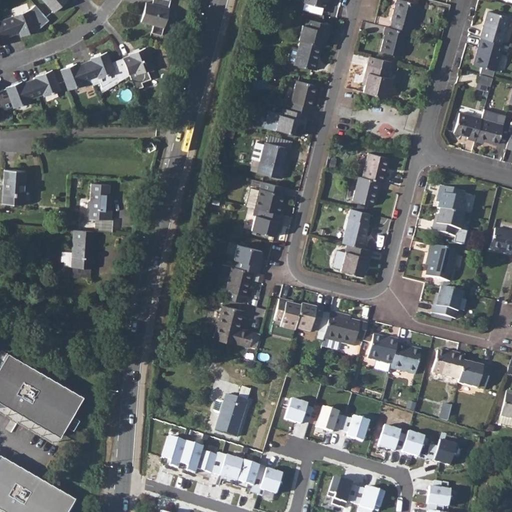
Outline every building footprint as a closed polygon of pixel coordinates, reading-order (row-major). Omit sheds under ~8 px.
[(42,0),(53,12),(63,4),(61,2),(63,0),(42,0)] [(161,35),(170,0),(169,0),(152,0),(151,4),(149,3),(147,11),(143,10),(140,21),(153,25),(150,33),(161,35)] [(302,0),(302,3),(324,8),(326,1),(326,0),(302,0)] [(392,21),(390,28),(408,32),(409,32),(411,25),(412,26),(418,4),(403,0),(395,0),(391,20),(392,21)] [(29,10),(6,19),(12,35),(19,32),(20,35),(27,32),(27,34),(37,30),(29,10)] [(488,10),(480,37),(501,43),(508,17),(488,10)] [(302,25),(298,40),(299,40),(320,45),(322,46),(324,39),(327,40),(330,24),(306,18),(304,25),(302,25)] [(6,19),(0,20),(0,42),(6,40),(5,38),(12,35),(6,19)] [(390,28),(385,26),(382,35),(384,36),(380,51),(401,57),(408,32),(390,28)] [(501,43),(480,37),(473,64),(495,70),(503,43),(501,43)] [(297,48),(293,63),(293,64),(315,70),(317,62),(316,62),(320,45),(299,40),(297,48)] [(153,69),(145,48),(129,55),(130,56),(123,59),(129,75),(129,76),(135,91),(143,87),(142,83),(151,80),(147,71),(153,69)] [(111,63),(107,53),(90,59),(91,60),(84,63),(90,80),(93,86),(100,83),(102,89),(117,80),(118,83),(129,76),(129,75),(123,59),(111,63)] [(364,84),(362,92),(385,97),(394,62),(369,56),(365,72),(367,73),(364,84)] [(77,64),(60,70),(68,91),(84,85),(83,82),(90,80),(84,63),(77,66),(77,64)] [(43,96),(60,90),(52,70),(36,76),(36,78),(29,80),(35,97),(43,94),(43,96)] [(478,74),(476,82),(490,86),(492,78),(478,74)] [(12,107),(13,108),(29,102),(28,99),(35,97),(29,80),(22,83),(22,81),(0,90),(0,97),(0,98),(0,97),(0,106),(3,108),(4,110),(12,107)] [(292,103),(290,110),(308,114),(309,115),(311,108),(312,107),(317,86),(296,81),(291,102),(292,103)] [(290,110),(284,108),(282,115),(280,115),(276,129),(300,135),(301,129),(304,130),(308,114),(290,110)] [(467,139),(474,141),(481,118),(459,112),(453,133),(467,137),(467,139)] [(481,118),(474,141),(482,143),(482,142),(496,146),(502,124),(481,118)] [(282,178),(284,168),(287,156),(290,157),(291,149),(264,142),(264,144),(258,143),(256,144),(252,158),(254,160),(260,161),(257,172),(282,178)] [(368,152),(361,176),(381,182),(384,183),(387,175),(385,174),(389,158),(368,152)] [(22,204),(24,171),(4,169),(2,203),(22,204)] [(361,176),(358,176),(352,200),(373,206),(378,190),(379,190),(381,182),(361,176)] [(248,206),(254,207),(280,214),(282,206),(280,205),(281,201),(284,187),(260,181),(258,189),(249,187),(245,205),(248,206)] [(88,218),(110,220),(111,210),(109,210),(107,210),(108,206),(110,204),(110,198),(108,198),(109,184),(90,183),(89,200),(87,201),(87,207),(89,209),(88,218)] [(438,202),(436,209),(438,210),(460,215),(463,199),(462,199),(463,192),(439,186),(435,202),(438,202)] [(280,214),(254,207),(252,216),(254,216),(251,229),(275,236),(277,230),(279,230),(282,215),(280,214)] [(350,208),(342,243),(346,244),(364,248),(366,240),(365,240),(371,214),(350,208)] [(460,215),(438,210),(437,216),(435,215),(431,230),(465,239),(467,232),(460,230),(463,216),(460,215)] [(511,253),(511,252),(511,230),(495,227),(489,249),(511,254),(511,253)] [(95,245),(96,231),(73,230),(71,267),(94,268),(94,258),(93,258),(94,245),(95,245)] [(364,248),(346,244),(344,252),(336,250),(331,266),(341,268),(340,270),(362,276),(365,268),(367,257),(370,258),(372,250),(364,248)] [(237,260),(235,267),(254,271),(259,273),(263,257),(261,256),(262,251),(239,245),(235,259),(237,260)] [(431,253),(428,265),(426,274),(450,280),(457,251),(430,245),(428,253),(431,253)] [(229,291),(227,298),(242,302),(243,295),(247,295),(251,279),(252,279),(254,271),(235,267),(231,266),(225,290),(229,291)] [(435,306),(433,305),(431,312),(455,318),(462,292),(439,286),(438,295),(435,306)] [(294,302),(278,298),(272,322),(280,324),(280,326),(293,330),(294,327),(299,305),(294,304),(294,302)] [(299,305),(294,327),(309,331),(310,328),(316,330),(323,307),(307,303),(307,305),(300,303),(299,305)] [(221,305),(213,339),(235,344),(235,343),(248,346),(252,330),(239,327),(243,310),(221,305)] [(329,310),(322,337),(320,345),(335,349),(338,348),(339,342),(353,345),(355,338),(362,339),(366,322),(348,318),(336,315),(337,312),(329,310)] [(366,358),(390,363),(396,342),(397,339),(389,337),(388,339),(372,334),(366,358)] [(390,363),(390,367),(413,372),(419,350),(403,347),(404,344),(396,342),(390,363)] [(455,355),(444,352),(437,350),(432,372),(458,379),(463,359),(464,355),(456,352),(455,355)] [(0,372),(10,356),(2,352),(0,355),(0,414),(12,422),(58,448),(62,440),(17,414),(0,404),(0,372)] [(0,404),(17,414),(62,440),(85,400),(10,356),(0,372),(0,404)] [(458,379),(457,382),(484,389),(489,364),(483,362),(482,364),(470,362),(463,359),(458,379)] [(511,390),(506,389),(499,423),(511,426),(511,390)] [(246,400),(225,394),(223,401),(217,400),(215,401),(212,410),(214,412),(219,414),(215,430),(235,437),(246,400)] [(304,400),(288,396),(283,415),(299,419),(304,400)] [(442,403),(438,418),(447,421),(452,405),(442,403)] [(336,410),(320,405),(315,425),(331,429),(336,410)] [(366,418),(350,414),(345,433),(361,437),(366,418)] [(398,428),(381,423),(376,443),(393,447),(398,428)] [(421,434),(405,430),(400,449),(417,453),(421,434)] [(455,443),(439,439),(434,459),(450,463),(455,443)] [(1,460),(0,462),(0,511),(72,511),(77,504),(1,460)] [(350,481),(334,476),(328,495),(344,500),(350,481)] [(380,490),(364,485),(358,504),(374,509),(380,490)] [(446,504),(448,487),(428,485),(426,501),(446,504)]
